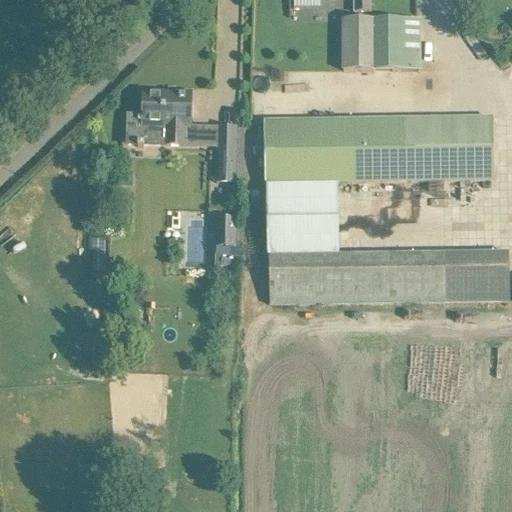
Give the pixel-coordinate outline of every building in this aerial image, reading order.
[(385,0),(369,0),(370,10),(386,10),(385,0)] [(318,18),(318,9),(299,9),(299,17),(318,18)] [(343,21),(343,72),(419,72),(419,21),(343,21)] [(191,95),(143,93),(142,118),(133,118),(133,146),(142,146),(142,149),(147,149),(147,146),(185,147),(186,128),(190,128),(191,95)] [(494,120),(403,121),(263,123),(264,187),(494,184),(494,120)] [(237,128),(218,127),(216,168),(236,168),(237,128)] [(236,268),(237,220),(215,220),(214,267),(236,268)]
